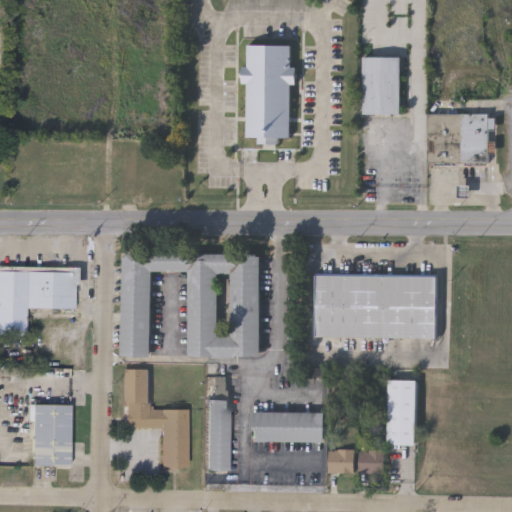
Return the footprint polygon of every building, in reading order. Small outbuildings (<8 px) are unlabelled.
[(247,137),(248,84),(246,84),(247,45),(294,46),(293,84),(292,84),(291,138),(279,137),(279,143),(258,143),(258,138),(247,137)] [(401,57),(401,114),(363,114),(363,57),(401,57)] [(490,114),(490,165),(427,165),(427,114),(490,114)] [(365,146),(404,146),(404,126),(365,126),(365,146)] [(123,355),(123,255),(261,256),(261,356),(189,355),(190,272),(152,271),(152,355),(123,355)] [(26,307),(25,335),(0,334),(0,265),(81,266),(81,282),(75,282),(74,308),(26,307)] [(438,276),(437,337),(316,336),(317,274),(438,276)] [(187,408),(187,467),(161,467),(161,427),(125,427),(125,368),(149,368),(149,408),(187,408)] [(416,444),(388,444),(390,379),(418,379),(416,444)] [(227,472),(207,472),(207,401),(227,401),(227,472)] [(32,465),(32,403),(69,403),(69,465),(32,465)] [(251,412),(325,413),(325,443),(251,442),(251,412)] [(354,472),(329,472),(329,449),(354,449),(354,472)] [(385,449),(385,473),(359,473),(359,449),(385,449)] [(315,469),(313,462),(291,466),(292,474),(315,469)]
